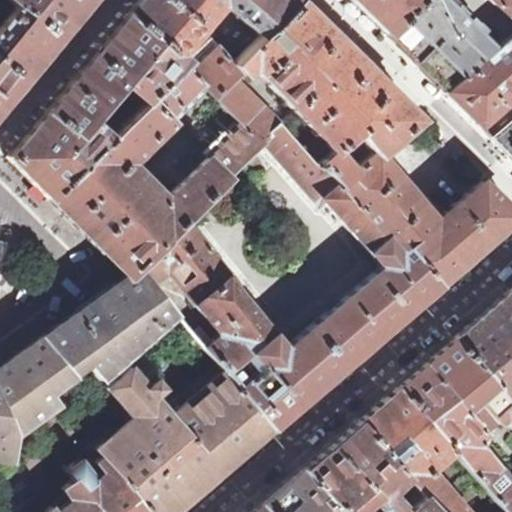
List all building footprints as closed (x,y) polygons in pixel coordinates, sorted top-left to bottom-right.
[(0,104),(86,0),(8,0),(15,5),(0,23),(0,104)] [(219,3),(260,36),(295,0),(135,0),(126,11),(176,55),(219,3)] [(371,153),(374,157),(378,153),(416,119),(295,0),(260,36),(237,59),(233,56),(230,59),(242,73),(251,66),(317,135),(331,150),(332,151),(333,150),(354,133),(371,153)] [(350,0),(386,35),(419,0),(350,0)] [(443,91),(493,49),(478,35),(482,31),(450,0),(419,0),(386,35),(443,91)] [(511,0),(488,0),(503,13),(504,14),(511,7),(511,0)] [(176,55),(126,11),(5,156),(44,195),(46,199),(108,138),(89,123),(121,83),(144,102),(184,63),(176,55)] [(493,24),(506,37),(511,32),(511,21),(504,14),(503,13),(493,24)] [(443,91),(481,128),(511,99),(511,32),(506,37),(493,49),(443,91)] [(191,70),(184,63),(144,102),(108,138),(46,199),(124,275),(123,276),(127,280),(138,268),(184,221),(263,144),(237,122),(163,197),(129,163),(203,88),(214,99),(235,80),(242,73),(230,59),(216,44),(191,70)] [(263,144),(281,127),(276,121),(235,80),(214,99),(237,122),(263,144)] [(511,99),(481,128),(496,142),(511,157),(511,99)] [(403,248),(398,252),(384,235),(381,238),(316,164),(315,162),(312,165),(281,127),(263,144),(315,204),(320,200),(379,266),(284,347),(223,275),(227,272),(184,221),(138,268),(151,285),(165,273),(217,334),(201,347),(207,354),(215,363),(214,364),(269,429),(338,369),(341,365),(436,284),(403,248)] [(315,162),(316,164),(331,150),(317,135),(304,148),(316,161),(315,162)] [(403,248),(436,284),(511,218),(511,212),(480,180),(433,220),(378,153),(374,157),(371,153),(351,170),(333,150),(332,151),(331,150),(316,164),(381,238),(384,235),(398,252),(403,248)] [(0,286),(2,287),(6,281),(10,272),(12,266),(12,259),(10,248),(7,242),(0,241),(0,286)] [(174,313),(151,285),(138,268),(127,280),(123,276),(38,337),(53,355),(70,374),(71,375),(83,363),(98,380),(174,313)] [(452,339),(511,407),(511,296),(508,291),(452,339)] [(196,364),(207,354),(201,347),(180,322),(168,332),(196,364)] [(0,435),(11,450),(13,432),(55,402),(47,391),(35,378),(53,355),(38,337),(0,364),(0,435)] [(396,387),(451,451),(503,511),(511,511),(511,407),(452,339),(451,338),(419,365),(394,386),(396,387)] [(47,391),(70,374),(53,355),(35,378),(47,391)] [(170,511),(269,429),(214,364),(172,401),(153,380),(145,387),(128,367),(105,388),(130,416),(93,447),(100,455),(148,511),(170,511)] [(374,406),(357,420),(405,476),(415,488),(435,511),(465,511),(429,469),(451,451),(396,387),(374,406)] [(405,476),(357,420),(346,429),(329,443),(300,467),(340,511),(435,511),(415,488),(398,502),(388,491),(405,476)] [(0,457),(10,459),(11,450),(0,435),(0,457)] [(53,511),(148,511),(100,455),(94,460),(92,458),(91,459),(92,460),(85,465),(80,459),(82,457),(80,455),(66,467),(64,464),(61,466),(71,479),(60,488),(68,500),(54,511),(53,511)] [(260,504),(267,511),(340,511),(300,467),(260,504)]
